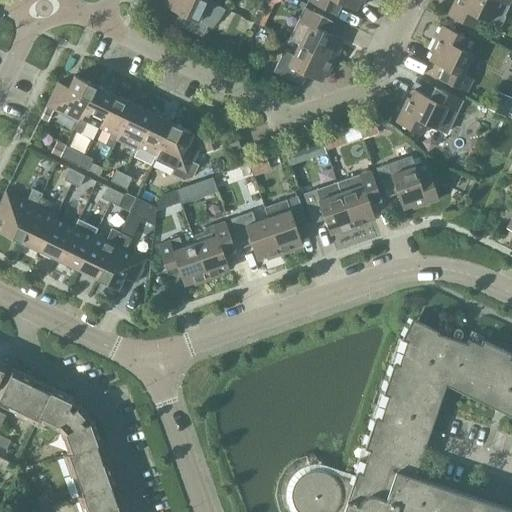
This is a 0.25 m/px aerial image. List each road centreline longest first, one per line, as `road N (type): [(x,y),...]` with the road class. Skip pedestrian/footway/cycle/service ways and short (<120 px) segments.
road 1 (residential): [(99,30),(283,115),(353,95),(379,75),(414,0)]
road 2 (residential): [(161,365),(411,268),(459,272),(511,294)]
road 3 (residential): [(141,511),(102,400),(34,367),(19,302)]
road 4 (residential): [(161,365),(19,302)]
road 5 (residential): [(208,511),(161,365)]
